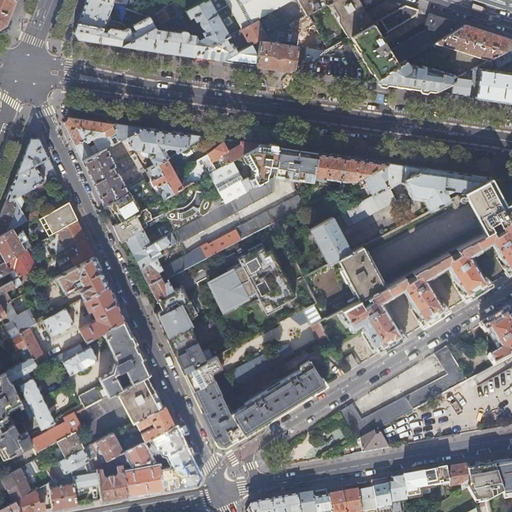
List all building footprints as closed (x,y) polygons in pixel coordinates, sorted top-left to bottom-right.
[(0,0),(0,28),(1,27),(5,25),(14,1),(13,0),(0,0)] [(106,20),(112,4),(101,0),(85,0),(83,5),(73,32),(74,34),(77,39),(101,42),(121,45),(134,38),(129,28),(133,25),(135,25),(127,22),(126,25),(106,20)] [(134,38),(121,45),(162,51),(191,55),(228,35),(208,0),(201,0),(185,10),(184,10),(188,17),(191,16),(194,20),(197,19),(198,19),(198,21),(198,23),(199,25),(201,27),(203,28),(203,29),(200,31),(202,35),(197,38),(194,33),(188,33),(186,31),(183,30),(179,30),(178,31),(156,28),(155,26),(139,35),(134,38)] [(178,0),(173,3),(164,8),(169,18),(180,12),(184,10),(185,10),(179,0),(178,0)] [(223,0),(240,29),(256,20),(267,14),(292,0),(223,0)] [(296,0),(305,15),(307,13),(324,4),(332,0),(296,0)] [(332,0),(324,4),(326,6),(329,5),(337,17),(336,22),(340,21),(341,23),(340,27),(344,28),(345,30),(344,32),(344,33),(347,37),(403,5),(392,2),(386,0),(384,0),(364,12),(356,0),(332,0)] [(511,0),(485,0),(501,5),(511,8),(511,0)] [(347,37),(345,38),(363,68),(362,80),(365,80),(370,81),(405,60),(408,58),(433,43),(463,25),(445,19),(428,13),(424,26),(427,29),(389,52),(387,48),(394,44),(387,33),(418,14),(417,10),(409,7),(403,5),(347,37)] [(164,8),(155,13),(160,23),(165,20),(169,18),(164,8)] [(180,12),(169,18),(165,20),(167,23),(171,24),(183,18),(180,12)] [(147,18),(135,25),(133,25),(139,35),(155,26),(149,16),(147,18)] [(256,20),(240,29),(249,45),(250,44),(258,40),(265,36),(256,20)] [(511,40),(490,33),(463,25),(433,43),(488,60),(492,57),(511,46),(511,40)] [(228,35),(191,55),(204,57),(207,58),(221,60),(235,52),(231,43),(228,44),(227,41),(230,39),(228,35)] [(295,70),(297,46),(258,40),(256,50),(255,65),(277,68),(295,70)] [(249,45),(235,52),(221,60),(239,62),(255,65),(256,50),(254,49),(250,44),(249,45)] [(297,46),(295,70),(301,71),(302,58),(307,58),(312,59),(321,51),(303,46),(297,46)] [(511,46),(492,57),(498,67),(511,59),(511,46)] [(407,63),(405,60),(370,81),(380,83),(391,84),(401,86),(408,87),(412,87),(422,89),(433,90),(452,80),(453,79),(454,74),(421,65),(421,66),(409,65),(410,64),(408,62),(407,63)] [(475,96),(479,67),(478,67),(477,74),(470,73),(470,81),(468,95),(471,96),(475,96)] [(511,72),(479,67),(475,96),(488,98),(501,100),(511,102),(511,101),(511,72)] [(462,74),(453,79),(452,80),(450,93),(459,94),(468,95),(470,81),(461,79),(462,74)] [(69,116),(106,122),(107,115),(98,113),(74,110),(70,109),(69,116)] [(76,149),(87,143),(90,142),(89,140),(92,138),(112,127),(113,123),(106,122),(69,116),(68,116),(63,123),(69,135),(73,144),(76,149)] [(189,144),(190,134),(180,132),(168,131),(156,129),(157,122),(149,121),(142,120),(140,127),(139,126),(139,129),(127,136),(133,148),(142,149),(141,151),(144,154),(146,154),(148,154),(154,164),(167,157),(168,156),(165,150),(168,149),(171,149),(176,148),(177,151),(189,144)] [(89,147),(93,155),(98,152),(107,147),(122,139),(127,136),(139,129),(139,126),(113,123),(112,127),(92,138),(94,144),(89,147)] [(190,134),(189,144),(204,136),(190,134)] [(29,139),(16,174),(33,165),(36,163),(47,158),(41,146),(37,138),(29,139)] [(228,139),(225,139),(207,153),(208,154),(211,161),(217,158),(221,166),(232,160),(243,154),(258,146),(258,144),(248,142),(232,140),(228,139)] [(87,143),(76,149),(77,152),(78,154),(81,161),(93,155),(89,147),(87,143)] [(270,145),(258,144),(258,146),(243,154),(252,170),(251,175),(248,177),(247,177),(242,180),(232,160),(221,166),(215,169),(209,172),(221,194),(225,202),(246,190),(244,189),(265,178),(265,175),(267,174),(269,173),(270,171),(270,170),(275,170),(279,147),(270,145)] [(93,155),(81,161),(92,182),(102,205),(105,203),(106,203),(127,190),(145,179),(143,175),(128,184),(128,185),(126,186),(119,172),(116,174),(115,173),(116,171),(114,168),(112,167),(112,166),(115,164),(107,147),(98,152),(93,155)] [(279,147),(275,170),(275,173),(274,174),(278,175),(278,176),(282,177),(282,175),(287,176),(286,181),(293,181),(293,177),(311,179),(312,178),(315,152),(310,151),(297,149),(279,147)] [(343,156),(315,152),(312,178),(323,179),(324,178),(351,181),(362,176),(387,162),(343,156)] [(134,153),(131,154),(141,172),(145,170),(134,153)] [(167,157),(154,164),(147,168),(150,173),(148,175),(153,183),(155,182),(164,197),(209,172),(215,169),(211,161),(208,154),(198,161),(203,170),(184,180),(182,183),(181,184),(167,157)] [(13,180),(5,199),(9,200),(19,195),(55,175),(51,167),(47,158),(36,163),(37,167),(40,166),(43,172),(44,176),(40,178),(38,175),(33,165),(16,174),(13,180)] [(406,165),(387,162),(362,176),(372,196),(387,188),(383,180),(386,178),(390,186),(399,181),(421,169),(422,168),(406,165)] [(435,169),(422,168),(421,169),(399,181),(400,183),(402,182),(411,199),(423,200),(429,211),(450,199),(446,192),(452,189),(465,191),(491,178),(456,172),(435,169)] [(272,173),(272,178),(225,203),(173,231),(180,243),(272,192),(274,174),(275,173),(272,173)] [(511,201),(505,205),(491,178),(465,191),(464,192),(485,234),(511,219),(511,201)] [(387,188),(372,196),(346,210),(353,224),(396,201),(389,187),(387,188)] [(322,188),(306,196),(308,200),(308,204),(326,195),(322,188)] [(130,196),(127,190),(106,203),(107,204),(110,202),(120,221),(139,211),(135,204),(136,203),(131,195),(130,196)] [(176,209),(172,209),(149,219),(148,216),(147,215),(147,213),(146,212),(145,211),(144,210),(143,208),(139,211),(120,221),(117,223),(112,226),(116,234),(119,241),(124,239),(142,229),(166,216),(173,231),(225,203),(225,202),(221,194),(212,197),(211,196),(210,195),(209,195),(208,195),(207,196),(206,196),(205,196),(205,195),(205,193),(195,191),(194,193),(194,195),(193,197),(192,199),(190,201),(189,203),(187,204),(185,206),(182,207),(179,208),(176,209)] [(200,246),(206,258),(304,206),(298,194),(235,228),(236,230),(210,244),(209,242),(207,243),(206,243),(200,246)] [(0,235),(12,228),(25,221),(18,207),(20,206),(22,201),(19,195),(9,200),(5,199),(1,209),(0,212),(0,235)] [(62,205),(41,217),(47,227),(45,229),(49,236),(76,220),(72,212),(67,202),(62,205)] [(106,203),(105,203),(117,223),(120,221),(110,202),(107,204),(106,203)] [(27,215),(25,221),(27,225),(39,218),(35,211),(27,215)] [(333,216),(309,229),(328,264),(337,259),(353,251),(352,249),(350,249),(333,216)] [(511,219),(485,234),(475,239),(480,248),(491,242),(504,264),(502,266),(507,273),(511,270),(511,219)] [(49,236),(37,243),(45,257),(50,254),(52,257),(59,254),(66,251),(85,240),(83,235),(81,231),(79,226),(76,220),(49,236)] [(0,263),(4,261),(24,250),(20,242),(26,239),(21,230),(15,235),(12,228),(0,235),(0,263)] [(147,238),(142,229),(124,239),(131,253),(134,252),(154,241),(151,236),(147,238)] [(170,233),(154,241),(134,252),(141,265),(155,257),(160,254),(159,250),(166,246),(168,248),(176,243),(170,233)] [(30,246),(26,239),(20,242),(24,250),(25,249),(30,246)] [(480,248),(475,239),(430,263),(436,272),(447,265),(462,291),(459,292),(464,300),(491,283),(486,276),(483,277),(470,254),(480,248)] [(85,240),(66,251),(69,257),(73,266),(93,256),(90,249),(85,240)] [(238,261),(240,265),(233,269),(232,268),(227,271),(207,281),(216,297),(217,297),(223,308),(235,303),(255,292),(262,306),(268,303),(271,308),(279,303),(294,295),(269,249),(265,251),(260,242),(246,249),(248,252),(236,258),(238,261)] [(180,244),(160,254),(155,257),(161,268),(172,262),(185,254),(180,244)] [(362,246),(353,251),(337,259),(359,301),(383,288),(362,246)] [(0,276),(13,269),(18,277),(36,267),(25,249),(24,250),(4,261),(0,263),(0,276)] [(36,267),(18,277),(21,282),(14,286),(5,291),(10,301),(22,295),(54,277),(62,273),(57,263),(69,257),(66,251),(59,254),(47,261),(36,267)] [(191,266),(185,254),(172,262),(178,273),(184,270),(191,266)] [(62,273),(54,277),(65,295),(73,291),(71,287),(74,285),(72,281),(76,278),(79,283),(82,288),(77,290),(82,298),(107,284),(99,270),(93,256),(73,266),(62,273)] [(73,266),(69,257),(57,263),(62,273),(73,266)] [(155,257),(141,265),(139,266),(148,284),(159,277),(157,272),(161,269),(161,268),(155,257)] [(238,261),(225,268),(227,271),(232,268),(233,269),(240,265),(238,261)] [(436,272),(430,263),(386,286),(391,296),(402,289),(419,317),(417,318),(421,326),(448,309),(443,302),(441,304),(426,278),(436,272)] [(173,292),(157,301),(161,308),(153,312),(157,321),(159,325),(166,339),(189,327),(191,326),(187,319),(199,312),(192,299),(189,301),(179,281),(187,277),(184,270),(178,273),(167,279),(167,280),(173,292)] [(21,282),(18,277),(11,281),(14,286),(21,282)] [(159,277),(148,284),(157,301),(173,292),(167,280),(162,283),(159,277)] [(10,281),(0,286),(0,305),(1,306),(8,302),(10,301),(5,291),(14,286),(11,281),(10,281)] [(116,304),(107,284),(82,298),(87,310),(90,309),(95,310),(96,313),(94,318),(95,319),(78,328),(85,341),(102,331),(123,319),(116,304)] [(359,301),(342,310),(347,319),(345,321),(349,327),(353,328),(361,323),(363,327),(361,329),(372,347),(375,346),(379,352),(405,336),(401,328),(398,330),(381,302),(391,296),(386,286),(383,288),(359,301)] [(216,297),(214,298),(222,313),(236,306),(235,303),(223,308),(217,297),(216,297)] [(29,309),(16,316),(8,302),(1,306),(9,322),(6,323),(4,325),(10,336),(9,336),(11,340),(10,340),(4,344),(9,353),(18,348),(25,344),(20,335),(19,332),(28,328),(36,323),(29,309)] [(268,303),(262,306),(266,313),(280,305),(279,303),(271,308),(268,303)] [(0,316),(2,316),(6,323),(9,322),(1,306),(0,305),(0,316)] [(322,320),(314,305),(303,310),(312,326),(322,320)] [(64,308),(42,320),(51,337),(73,325),(64,308)] [(507,309),(480,326),(484,333),(487,331),(498,350),(488,356),(493,366),(511,355),(511,323),(509,318),(511,317),(507,309)] [(123,319),(102,331),(114,359),(111,370),(98,378),(101,384),(78,396),(84,408),(122,387),(115,374),(124,369),(131,383),(145,375),(149,373),(137,349),(134,341),(129,331),(123,319)] [(182,373),(205,361),(199,348),(189,327),(166,339),(180,368),(182,373)] [(19,332),(20,335),(25,344),(37,367),(46,362),(28,328),(19,332)] [(25,360),(3,372),(4,373),(9,383),(10,382),(28,372),(37,367),(25,344),(18,348),(25,360)] [(83,350),(80,344),(65,352),(68,358),(61,361),(69,376),(98,360),(90,346),(83,350)] [(284,360),(278,347),(231,371),(237,384),(284,360)] [(352,404),(339,412),(357,440),(359,439),(377,429),(466,381),(446,347),(436,353),(448,373),(361,420),(352,404)] [(68,358),(65,352),(54,358),(57,364),(61,361),(68,358)] [(215,356),(205,361),(182,373),(187,384),(191,392),(214,380),(211,374),(222,368),(215,356)] [(214,380),(191,392),(195,401),(202,416),(209,429),(213,438),(215,436),(219,443),(222,444),(224,443),(235,436),(237,439),(315,391),(315,390),(322,385),(318,378),(319,377),(308,359),(299,365),(300,368),(279,381),(280,383),(267,391),(266,389),(244,402),(245,404),(229,414),(219,393),(220,392),(214,380)] [(28,372),(10,382),(20,404),(28,419),(34,416),(41,430),(54,422),(32,377),(31,378),(28,372)] [(0,456),(1,458),(15,451),(13,447),(19,444),(21,448),(31,443),(30,441),(29,438),(26,432),(19,436),(7,413),(8,410),(20,404),(10,382),(9,383),(4,373),(0,374),(0,456)] [(84,408),(74,413),(81,427),(122,405),(132,423),(134,422),(162,407),(145,375),(131,383),(122,387),(84,408)] [(169,416),(164,406),(162,407),(134,422),(143,441),(151,437),(173,425),(169,416)] [(31,443),(36,452),(56,442),(75,431),(81,428),(81,427),(74,413),(64,418),(66,422),(30,441),(31,443)] [(176,430),(173,425),(151,437),(156,449),(162,447),(163,449),(158,452),(159,456),(165,457),(167,464),(169,465),(171,464),(172,466),(171,468),(159,470),(162,489),(194,483),(196,479),(198,476),(188,456),(187,454),(181,441),(176,430)] [(359,439),(361,453),(388,448),(377,429),(359,439)] [(75,431),(56,442),(65,458),(84,448),(75,431)] [(123,452),(113,433),(95,442),(97,447),(96,450),(98,454),(102,455),(105,461),(114,457),(119,454),(123,452)] [(141,442),(125,451),(128,457),(125,458),(126,461),(130,459),(132,464),(151,461),(141,442)] [(50,466),(45,469),(52,481),(47,484),(49,494),(51,509),(64,507),(71,505),(76,504),(73,490),(69,472),(81,465),(94,458),(96,457),(90,445),(84,448),(65,458),(57,463),(63,475),(65,484),(57,486),(55,476),(50,466)] [(101,468),(96,469),(96,470),(98,485),(98,487),(101,500),(103,500),(113,498),(127,495),(123,471),(122,466),(119,454),(114,457),(116,471),(114,475),(113,475),(111,474),(108,474),(107,476),(104,476),(102,474),(101,468)] [(39,458),(36,459),(39,465),(36,467),(38,472),(45,469),(43,466),(39,458)] [(470,467),(465,468),(469,486),(466,487),(474,502),(486,499),(486,501),(502,492),(493,467),(491,463),(482,465),(480,464),(478,464),(475,465),(474,466),(470,467)] [(511,463),(493,467),(502,492),(503,496),(511,494),(511,463)] [(444,468),(447,483),(448,486),(459,484),(461,490),(466,487),(469,486),(465,468),(464,464),(456,465),(444,468)] [(82,473),(81,465),(69,472),(73,490),(91,487),(98,485),(96,470),(82,473)] [(123,471),(127,495),(147,491),(162,489),(159,470),(158,465),(123,471)] [(19,468),(1,478),(13,502),(15,501),(32,492),(19,468)] [(447,483),(444,468),(435,469),(414,473),(416,489),(447,483)] [(385,483),(389,506),(390,511),(395,511),(400,511),(398,502),(406,500),(401,476),(390,478),(391,482),(388,482),(385,483)] [(374,481),(370,482),(371,487),(375,509),(389,506),(385,483),(384,479),(374,481)] [(91,489),(93,502),(101,500),(98,487),(91,488),(91,489)] [(336,488),(325,490),(326,495),(329,511),(344,511),(341,493),(340,487),(336,488)] [(356,490),(360,511),(375,509),(371,487),(366,488),(356,490)] [(35,490),(32,492),(15,501),(20,511),(33,511),(39,511),(44,510),(43,502),(39,502),(39,500),(37,500),(36,494),(35,490)] [(341,493),(344,511),(358,511),(360,511),(356,490),(345,492),(341,493)] [(300,494),(295,495),(298,511),(313,511),(311,498),(310,492),(300,494)] [(245,509),(246,511),(298,511),(295,495),(272,499),(250,503),(247,506),(245,509)] [(311,498),(313,511),(329,511),(326,495),(315,497),(311,498)] [(20,511),(15,501),(13,502),(0,508),(0,511),(20,511)]
